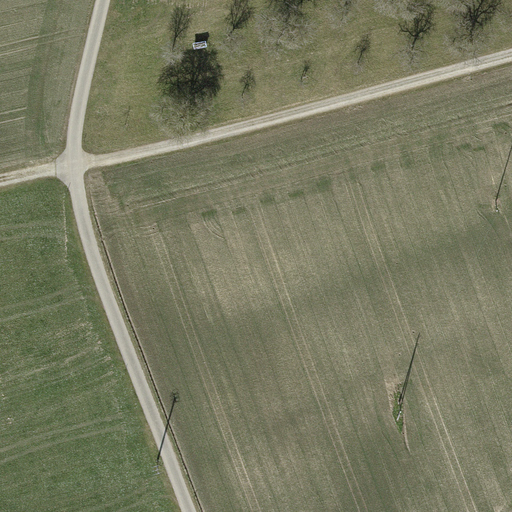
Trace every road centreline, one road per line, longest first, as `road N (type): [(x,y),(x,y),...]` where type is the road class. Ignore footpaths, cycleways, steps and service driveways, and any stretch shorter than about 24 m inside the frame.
road 1 (track): [(103,0),(73,168),(112,314),(188,511)]
road 2 (track): [(0,185),(163,152),(511,58)]
